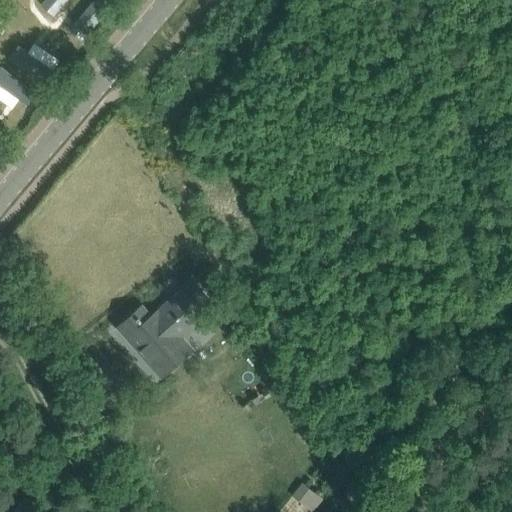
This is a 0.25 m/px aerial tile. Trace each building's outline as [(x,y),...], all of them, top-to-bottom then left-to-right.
[(46,0),(58,10),(67,0),(46,0)] [(101,0),(94,0),(74,24),(86,34),(110,7),(101,0)] [(18,45),(9,58),(44,82),(53,69),(28,52),(18,45)] [(1,67),(0,68),(0,85),(19,99),(27,104),(36,92),(1,67)] [(215,308),(205,296),(192,281),(143,324),(134,313),(119,327),(162,376),(192,349),(181,337),(215,308)] [(277,511),(312,511),(322,501),(301,483),(277,511)]
